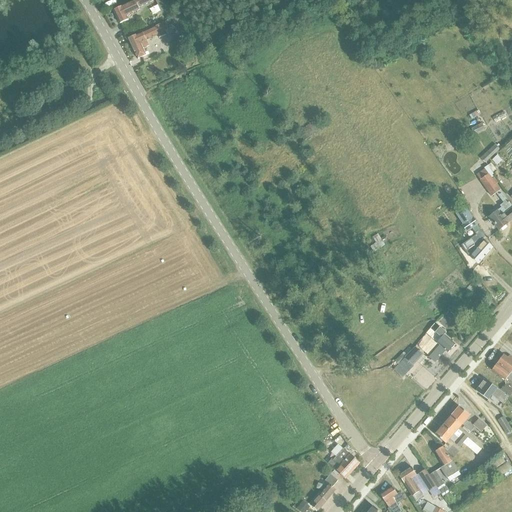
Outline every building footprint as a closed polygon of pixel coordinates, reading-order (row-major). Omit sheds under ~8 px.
[(136,0),(135,1),(114,11),(120,24),(129,20),(127,17),(140,10),(139,8),(157,0),(136,0)] [(155,4),(158,11),(163,9),(160,2),(155,4)] [(145,21),(125,30),(128,37),(148,28),(145,21)] [(165,23),(137,36),(129,39),(138,60),(146,56),(143,49),(149,46),(147,41),(158,36),(159,38),(166,34),(164,30),(168,28),(165,23)] [(474,119),(483,114),(480,108),(471,114),(474,119)] [(497,119),(507,115),(505,111),(496,115),(497,119)] [(303,128),(310,138),(318,133),(312,122),(303,128)] [(471,129),(474,135),(485,130),(482,124),(471,129)] [(495,145),(481,159),(485,163),(500,149),(495,145)] [(498,155),(492,160),(497,166),(502,160),(498,155)] [(496,170),(491,163),(488,166),(494,175),(493,173),(496,170)] [(498,183),(493,176),(494,175),(488,166),(484,168),(485,169),(477,175),(492,197),(496,194),(503,203),(499,206),(501,208),(489,217),(499,230),(507,224),(506,223),(511,219),(511,206),(500,191),(496,185),(498,183)] [(462,226),(467,233),(477,226),(466,208),(459,212),(467,223),(462,226)] [(477,237),(463,246),(469,255),(471,257),(470,258),(472,259),(473,260),(479,266),(480,264),(479,263),(481,261),(482,262),(485,259),(487,256),(490,253),(492,251),(493,249),(483,240),(485,238),(481,230),(476,234),(477,237)] [(370,247),(374,253),(385,245),(384,244),(388,241),(385,237),(381,239),(378,234),(373,238),(376,243),(370,247)] [(442,318),(451,325),(460,314),(450,307),(442,318)] [(435,323),(426,334),(431,339),(439,345),(429,357),(435,363),(445,351),(448,353),(456,345),(444,335),(446,333),(435,323)] [(409,372),(412,368),(414,367),(412,365),(422,355),(415,348),(401,362),(398,359),(395,363),(398,366),(394,370),(403,378),(409,372)] [(504,355),(497,364),(511,374),(511,359),(510,357),(508,359),(504,355)] [(511,374),(497,364),(492,371),(505,381),(507,379),(511,382),(511,374)] [(492,397),(504,405),(509,397),(502,393),(485,380),(476,392),(488,401),(492,397)] [(502,390),(510,396),(511,393),(511,390),(506,385),(502,390)] [(465,421),(469,416),(459,407),(451,416),(462,425),(470,432),(474,427),(481,433),(486,426),(478,420),(473,426),(469,423),(468,423),(465,421)] [(451,416),(443,425),(454,434),(459,438),(458,439),(463,443),(477,455),(482,450),(467,438),(458,430),(462,425),(451,416)] [(498,421),(506,435),(511,432),(503,418),(498,421)] [(443,425),(435,435),(446,444),(454,434),(443,425)] [(458,439),(454,444),(459,448),(463,443),(458,439)] [(440,468),(447,479),(459,471),(443,447),(435,452),(444,466),(440,468)] [(344,449),(333,460),(332,459),(328,463),(346,479),(360,463),(344,449)] [(420,491),(412,479),(417,475),(412,467),(399,476),(412,496),(417,502),(424,497),(420,491)] [(425,470),(418,475),(430,492),(437,487),(425,470)] [(429,475),(447,503),(453,498),(436,471),(429,475)] [(311,505),(318,511),(336,490),(333,487),(338,481),(331,474),(325,481),(329,484),(311,505)] [(402,511),(396,503),(403,499),(400,494),(397,495),(393,488),(380,496),(388,509),(387,509),(388,511),(402,511)] [(306,511),(310,507),(303,502),(297,509),(299,511),(306,511)] [(444,511),(427,502),(422,511),(444,511)]
